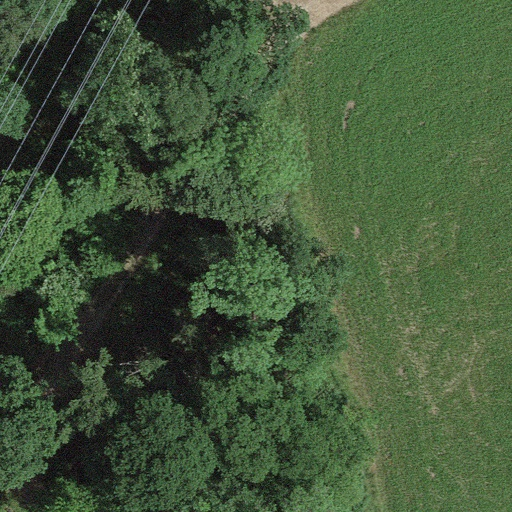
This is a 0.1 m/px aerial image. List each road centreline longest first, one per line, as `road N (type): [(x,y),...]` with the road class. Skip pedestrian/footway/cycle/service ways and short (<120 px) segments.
road 1 (track): [(0,430),(91,344),(243,110),(321,18)]
road 2 (track): [(0,131),(321,18)]
